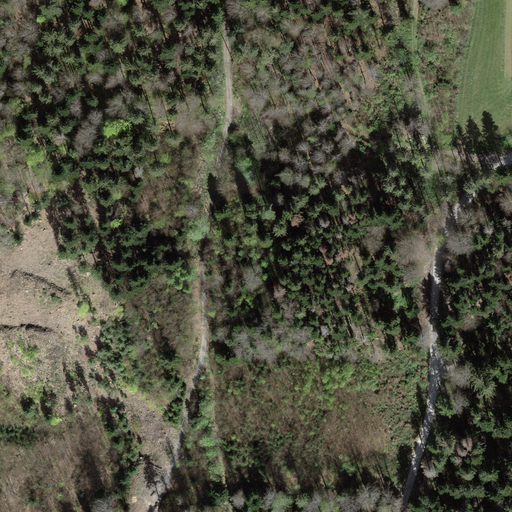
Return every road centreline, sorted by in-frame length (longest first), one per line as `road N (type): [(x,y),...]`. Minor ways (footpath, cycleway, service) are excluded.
road 1 (track): [(228,0),(228,110),(202,261),(203,356),(151,511)]
road 2 (track): [(400,511),(425,427),(452,225),(459,208),(511,159)]
